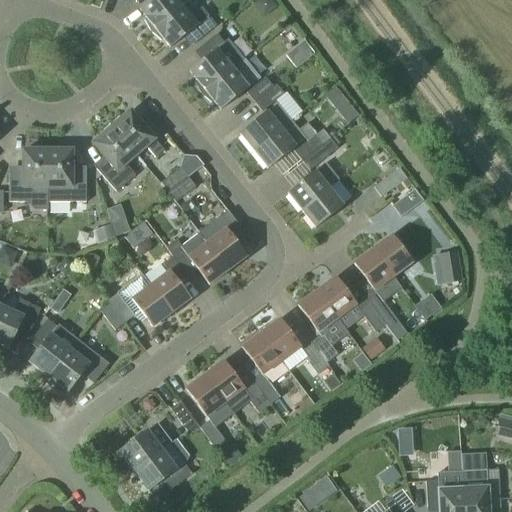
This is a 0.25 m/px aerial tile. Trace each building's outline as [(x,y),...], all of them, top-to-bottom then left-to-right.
[(149,33),(152,30),(180,8),(189,0),(150,0),(138,11),(145,20),(143,21),(148,31),(149,33)] [(180,8),(152,30),(149,33),(151,35),(159,42),(161,40),(169,50),(185,36),(192,45),(215,27),(200,9),(189,18),(180,8)] [(200,95),(204,92),(231,70),(242,61),(227,42),(223,45),(215,35),(197,51),(204,60),(188,73),(195,82),(193,84),(199,94),(200,95)] [(231,70),(204,92),(200,95),(201,97),(210,104),(212,103),(219,111),(257,80),(242,61),(231,70)] [(245,94),(253,104),(271,89),(264,79),(245,94)] [(274,86),(271,89),(253,104),(260,113),(282,96),(274,86)] [(252,153),(280,131),(289,123),(275,106),(238,136),(252,153)] [(110,129),(134,157),(144,148),(154,159),(162,152),(128,113),(110,129)] [(289,123),(280,131),(252,153),(266,170),(303,141),(305,144),(293,154),(300,163),(328,140),(321,131),(315,136),(307,126),(297,134),(289,123)] [(134,157),(110,129),(91,145),(106,162),(95,171),(115,193),(134,177),(124,166),(134,157)] [(336,150),(334,147),(328,140),(300,163),(308,172),(336,150)] [(46,189),(46,152),(22,152),(22,173),(8,173),(7,203),(26,203),(34,212),(45,212),(46,204),(46,189)] [(46,189),(46,204),(85,204),(85,174),(71,174),(71,152),(46,152),(46,189)] [(286,195),(300,212),(327,190),(337,182),(323,165),(286,195)] [(159,184),(167,194),(187,179),(179,169),(159,184)] [(398,195),(411,185),(399,169),(372,189),(380,199),(394,189),(398,195)] [(187,179),(167,194),(174,204),(194,189),(187,179)] [(327,190),(300,212),(314,229),(341,207),(327,190)] [(399,219),(422,202),(413,191),(391,207),(399,219)] [(205,245),(206,246),(227,273),(245,259),(233,242),(242,236),(227,216),(200,237),(200,238),(205,245)] [(124,224),(112,228),(115,237),(127,233),(124,224)] [(151,237),(142,225),(123,240),(132,251),(151,237)] [(94,235),(98,245),(113,240),(109,229),(94,235)] [(371,251),(392,279),(411,265),(390,237),(371,251)] [(227,273),(206,246),(205,245),(200,238),(182,252),(176,244),(166,251),(171,258),(186,277),(195,270),(208,287),(227,273)] [(371,251),(352,265),(373,293),(392,279),(371,251)] [(149,287),(170,315),(189,301),(176,284),(186,277),(171,258),(162,266),(168,273),(149,287)] [(445,291),(460,289),(456,261),(440,263),(445,291)] [(315,293),(339,325),(339,324),(336,321),(355,307),(334,279),(315,293)] [(170,315),(149,287),(130,301),(152,329),(170,315)] [(421,316),(437,305),(426,290),(411,301),(421,316)] [(296,307),(320,339),(322,337),(339,325),(315,293),(296,307)] [(107,302),(123,325),(133,317),(116,295),(107,302)] [(377,297),(367,304),(384,326),(393,319),(377,297)] [(0,308),(0,307),(0,346),(7,350),(16,331),(27,337),(39,311),(18,301),(12,314),(0,308)] [(123,325),(107,302),(106,302),(109,306),(99,313),(114,332),(123,325)] [(384,326),(367,304),(358,311),(357,311),(374,334),(384,326)] [(393,319),(384,326),(396,342),(405,335),(393,319)] [(69,351),(76,341),(50,321),(48,323),(46,321),(31,340),(40,347),(27,364),(47,379),(69,351)] [(259,335),(280,363),(299,349),(278,321),(259,335)] [(259,335),(240,349),(261,377),(280,363),(259,335)] [(69,351),(47,379),(66,394),(81,376),(92,385),(108,366),(76,341),(69,351)] [(363,353),(369,361),(382,352),(376,343),(363,353)] [(325,365),(310,346),(299,354),(316,376),(327,368),(325,365)] [(224,405),(243,391),(222,363),(203,377),(224,405)] [(224,405),(203,377),(184,391),(205,419),(224,405)] [(264,380),(254,388),(268,407),(278,399),(264,380)] [(268,407),(254,388),(245,394),(243,396),(257,415),(268,407)] [(185,433),(195,426),(179,405),(169,412),(185,433)] [(494,437),(511,440),(511,423),(498,421),(494,437)] [(198,429),(212,448),(222,441),(208,422),(198,429)] [(117,453),(132,473),(161,452),(146,432),(117,453)] [(175,471),(161,452),(132,473),(147,493),(163,480),(171,490),(190,475),(183,466),(175,471)] [(376,477),(384,489),(399,479),(390,467),(376,477)] [(461,491),(462,511),(487,511),(487,506),(499,505),(497,471),(460,473),(461,491)] [(462,511),(461,491),(460,473),(436,474),(437,482),(424,483),(426,509),(438,508),(437,511),(462,511)] [(317,486),(326,499),(335,492),(326,480),(317,486)] [(399,511),(390,499),(380,507),(383,511),(399,511)]
